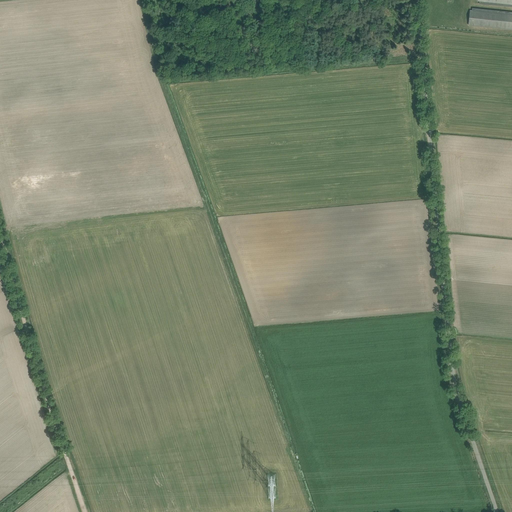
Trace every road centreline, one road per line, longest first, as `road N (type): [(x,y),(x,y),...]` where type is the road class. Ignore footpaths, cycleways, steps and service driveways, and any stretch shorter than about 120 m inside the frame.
road 1 (unclassified): [(498,511),(451,365),(414,0)]
road 2 (track): [(0,226),(84,511)]
